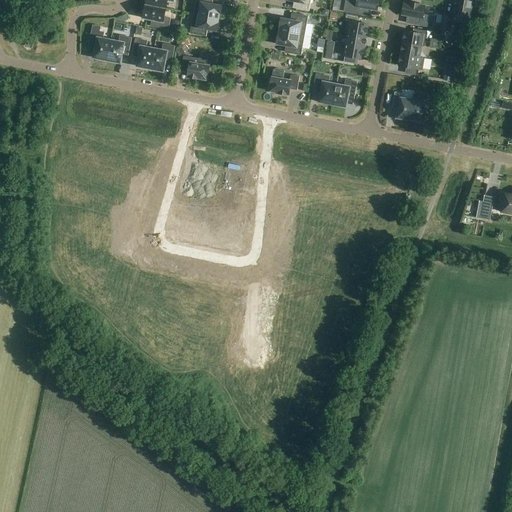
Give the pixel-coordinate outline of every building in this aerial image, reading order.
[(146,0),(146,5),(166,9),(168,1),(174,2),(173,0),(146,0)] [(196,0),(194,14),(219,19),(219,14),(220,14),(221,6),(209,4),(209,0),(196,0)] [(308,11),(310,0),(286,0),(297,2),(296,8),(308,11)] [(357,0),(357,3),(346,1),(344,12),(370,16),(371,10),(377,11),(378,0),(357,0)] [(470,18),(472,0),(455,0),(454,8),(455,8),(454,15),(470,18)] [(410,3),(404,2),(402,15),(408,17),(407,23),(433,28),(434,17),(424,15),(425,6),(421,5),(421,4),(410,2),(410,3)] [(164,17),(166,9),(146,5),(143,18),(155,20),(154,26),(169,29),(171,18),(164,17)] [(337,22),(339,14),(331,12),(329,20),(337,22)] [(218,23),(219,19),(194,14),(191,33),(203,36),(204,29),(217,31),(218,23)] [(313,23),(321,23),(321,15),(313,14),(313,23)] [(347,24),(345,32),(367,36),(367,34),(369,34),(370,27),(368,27),(369,25),(358,23),(359,17),(346,14),(345,23),(347,24)] [(279,31),(304,36),(307,17),(295,15),(294,21),(281,19),(280,26),(280,27),(279,31)] [(449,31),(452,17),(444,16),(441,30),(449,31)] [(107,61),(111,40),(103,39),(104,33),(99,32),(100,27),(93,26),(89,45),(96,46),(93,58),(107,61)] [(143,35),(144,29),(136,27),(135,34),(143,35)] [(301,55),(304,36),(279,31),(279,36),(278,36),(277,44),(289,46),(288,53),(301,55)] [(403,43),(421,46),(423,35),(405,31),(405,33),(403,33),(402,40),(403,40),(403,43)] [(348,36),(346,44),(364,47),(367,36),(345,32),(345,35),(348,36)] [(111,40),(107,61),(120,63),(123,52),(128,53),(131,38),(120,36),(119,42),(111,40)] [(150,69),(154,49),(146,47),(147,41),(136,39),(133,54),(139,55),(137,67),(150,69)] [(430,48),(438,49),(439,42),(431,40),(430,48)] [(403,43),(401,54),(419,57),(421,46),(403,43)] [(154,49),(150,69),(163,72),(166,60),(172,61),(174,47),(163,44),(162,50),(154,49)] [(362,59),(364,47),(346,44),(344,56),(362,59)] [(180,56),(185,53),(182,47),(176,51),(180,56)] [(424,58),(419,57),(401,54),(399,66),(422,70),(424,58)] [(209,66),(210,58),(200,57),(199,64),(191,63),(192,58),(184,57),(182,69),(189,70),(188,77),(189,77),(189,78),(197,79),(197,78),(206,80),(207,74),(208,74),(209,66)] [(446,64),(445,72),(454,74),(455,65),(446,64)] [(290,81),(282,79),(284,71),(274,70),(270,91),(279,93),(287,95),(287,94),(289,94),(290,89),(297,90),(299,77),(291,76),(290,81)] [(332,105),(336,84),(328,83),(329,77),(316,74),(313,89),(321,90),(319,102),(332,105)] [(336,84),(332,105),(346,107),(348,96),(354,97),(357,82),(346,80),(345,86),(336,84)] [(403,119),(410,120),(414,100),(401,98),(402,93),(395,92),(393,104),(399,105),(398,112),(397,112),(395,119),(403,120),(403,119)] [(437,95),(436,103),(446,105),(448,97),(439,95),(437,95)] [(414,100),(410,120),(417,121),(416,123),(424,124),(425,117),(424,116),(425,110),(432,111),(434,98),(427,96),(427,100),(414,98),(414,100)] [(472,109),(480,110),(482,100),(473,99),(472,109)] [(511,212),(511,195),(500,193),(497,210),(511,212)] [(488,201),(486,201),(484,200),(483,206),(482,208),(480,220),(489,221),(491,214),(491,212),(493,205),(493,202),(488,201)] [(137,274),(132,288),(146,293),(145,296),(161,302),(165,291),(170,293),(173,285),(168,283),(171,275),(154,269),(151,279),(137,274)] [(270,308),(265,313),(273,320),(278,315),(280,317),(289,308),(295,314),(298,310),(305,317),(311,310),(323,321),(333,309),(321,298),(320,300),(311,291),(305,297),(296,289),(295,290),(284,280),(271,295),(274,299),(268,306),(270,308)] [(240,299),(241,303),(233,304),(237,324),(246,322),(247,327),(256,325),(250,297),(240,299)]
